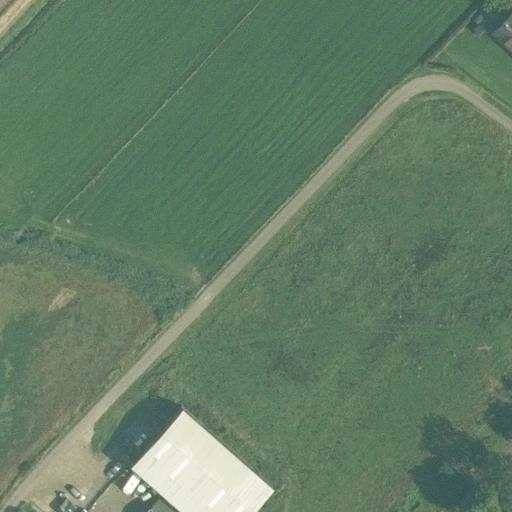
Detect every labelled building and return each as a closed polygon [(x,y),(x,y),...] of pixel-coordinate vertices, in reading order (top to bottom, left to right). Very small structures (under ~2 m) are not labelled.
[(487,14),(481,8),(473,16),(479,22),(487,14)] [(511,11),(494,32),(511,48),(511,11)] [(481,36),(487,31),(480,23),(474,29),(481,36)] [(245,511),(270,484),(179,405),(129,463),(184,511),(245,511)] [(175,511),(161,499),(157,496),(142,511),(175,511)]
